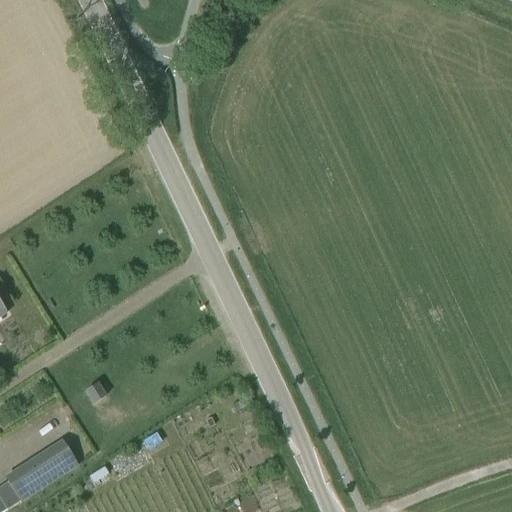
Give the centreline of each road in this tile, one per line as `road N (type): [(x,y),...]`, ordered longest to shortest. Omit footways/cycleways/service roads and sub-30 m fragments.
road 1 (tertiary): [(90,0),(331,511)]
road 2 (track): [(386,511),(511,463)]
